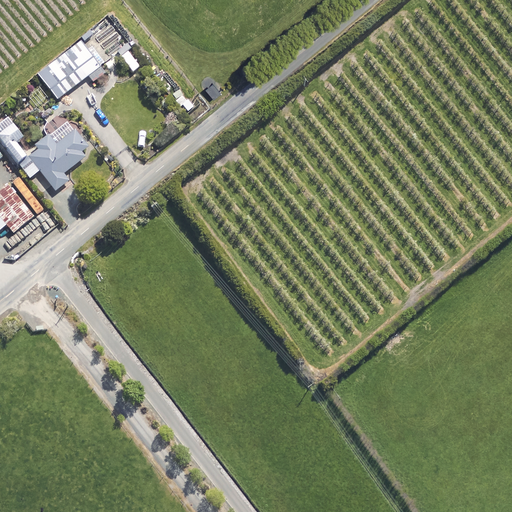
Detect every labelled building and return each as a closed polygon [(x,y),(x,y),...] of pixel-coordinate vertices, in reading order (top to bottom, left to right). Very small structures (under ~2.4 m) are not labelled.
[(89,52),(82,43),(39,76),(59,101),(91,76),(95,81),(103,74),(99,69),(106,64),(94,49),(89,52)] [(214,83),(206,89),(213,99),(222,92),(214,83)] [(0,139),(21,166),(30,159),(20,146),(27,140),(13,121),(0,130),(0,139)] [(71,183),(65,175),(87,159),(83,153),(89,148),(70,124),(51,138),(50,136),(35,148),(39,153),(30,159),(21,166),(31,180),(41,172),(57,193),(71,183)] [(42,204),(17,172),(11,177),(36,209),(42,204)] [(35,220),(10,188),(0,195),(0,232),(8,226),(16,235),(35,220)]
